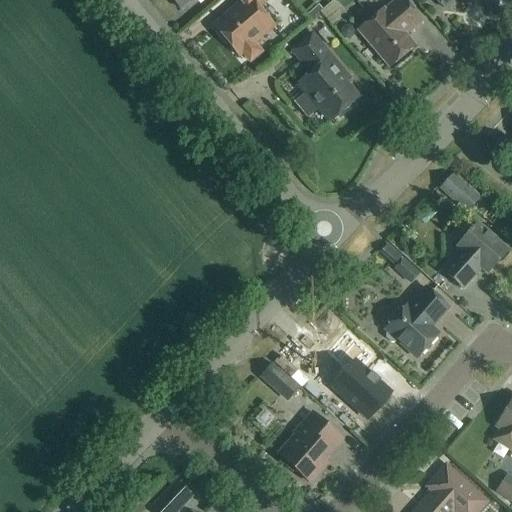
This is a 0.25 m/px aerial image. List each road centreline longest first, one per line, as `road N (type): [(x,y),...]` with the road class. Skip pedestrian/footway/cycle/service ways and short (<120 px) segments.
road 1 (residential): [(332,236),(129,0)]
road 2 (tertiary): [(511,57),(332,236)]
road 3 (residential): [(336,511),(480,353),(511,349)]
road 4 (tertiary): [(166,413),(332,236)]
road 5 (residential): [(270,511),(166,413)]
road 6 (tertiary): [(72,511),(166,413)]
